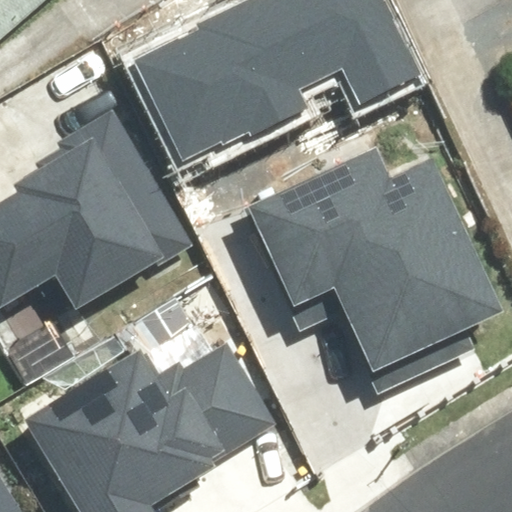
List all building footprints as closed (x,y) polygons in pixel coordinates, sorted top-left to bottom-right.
[(0,0),(0,41),(45,0),(0,0)] [(244,0),(128,57),(181,165),(308,103),(301,88),(340,68),(359,106),(421,76),(383,0),(244,0)] [(18,190),(0,201),(0,305),(1,307),(61,270),(81,302),(197,229),(114,99),(58,135),(63,144),(10,177),(18,190)] [(386,153),(247,216),(288,304),(338,281),(378,368),(504,311),(431,153),(393,170),(386,153)] [(140,356),(16,433),(66,511),(150,511),(235,459),(230,450),(271,424),(223,347),(180,374),(175,365),(154,378),(140,356)] [(0,511),(24,511),(0,470),(0,511)]
